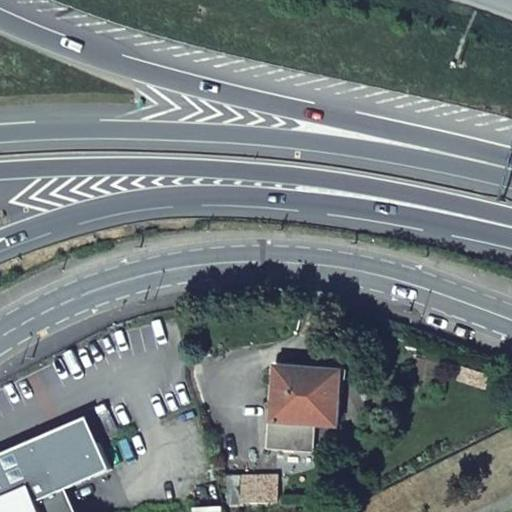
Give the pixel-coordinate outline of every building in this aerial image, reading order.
[(279,367),(275,420),(273,447),(314,450),(317,423),(340,426),(345,373),(279,367)] [(0,511),(42,511),(38,503),(68,490),(113,470),(91,417),(0,456),(0,511)] [(269,420),(267,447),(273,447),(275,420),(269,420)] [(275,477),(227,476),(225,500),(226,501),(275,502),(275,477)] [(77,511),(68,490),(38,503),(42,511),(77,511)]
